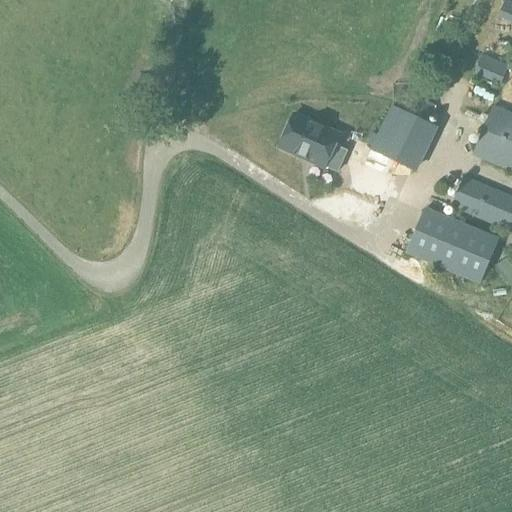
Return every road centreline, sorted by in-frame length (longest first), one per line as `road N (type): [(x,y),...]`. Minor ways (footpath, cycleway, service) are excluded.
road 1 (unclassified): [(0,190),(72,259),(103,275),(136,264),(185,0)]
road 2 (track): [(162,127),(435,292)]
